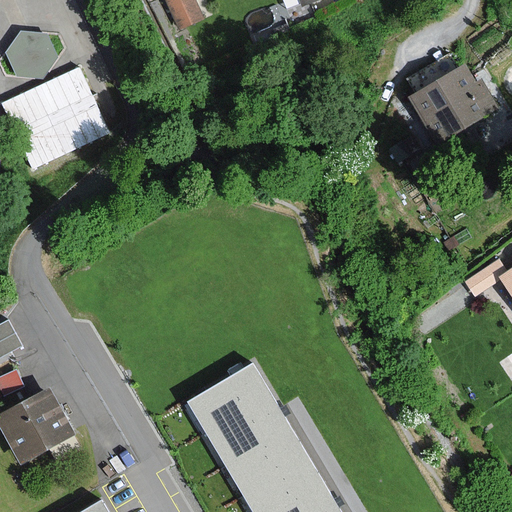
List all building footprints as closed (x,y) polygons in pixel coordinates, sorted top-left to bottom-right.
[(194,0),(169,0),(182,27),(203,18),(194,0)] [(49,32),(23,30),(8,52),(18,74),(43,79),(60,56),(49,32)] [(467,65),(413,96),(439,141),(499,106),(483,79),(477,82),(467,65)] [(105,122),(81,69),(2,104),(25,156),(31,169),(110,133),(105,122)] [(511,289),(511,269),(509,271),(501,259),(469,280),(478,295),(504,278),(511,289)] [(0,356),(21,345),(9,321),(0,325),(0,356)] [(189,401),(246,493),(308,456),(280,409),(252,363),(189,401)] [(0,377),(0,386),(4,395),(21,388),(24,387),(17,371),(15,372),(0,377)] [(73,431),(51,390),(16,408),(0,416),(0,418),(23,461),(75,434),(73,431)] [(342,511),(308,456),(246,493),(256,511),(342,511)] [(108,511),(103,502),(86,511),(108,511)]
